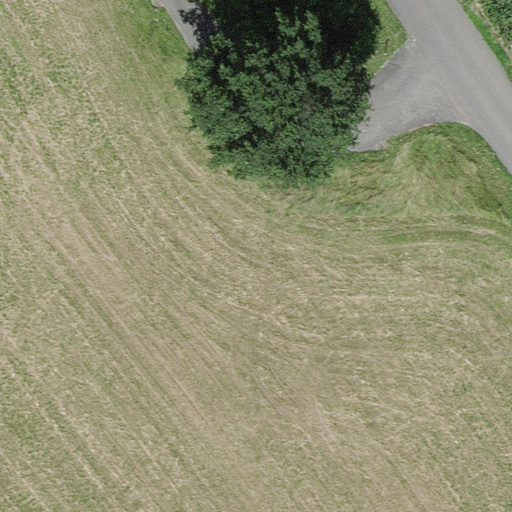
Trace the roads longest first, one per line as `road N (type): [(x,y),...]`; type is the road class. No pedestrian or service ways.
road 1 (track): [(464,60),(346,111),(278,101),(226,68),(153,0)]
road 2 (unclassified): [(425,0),(511,130)]
